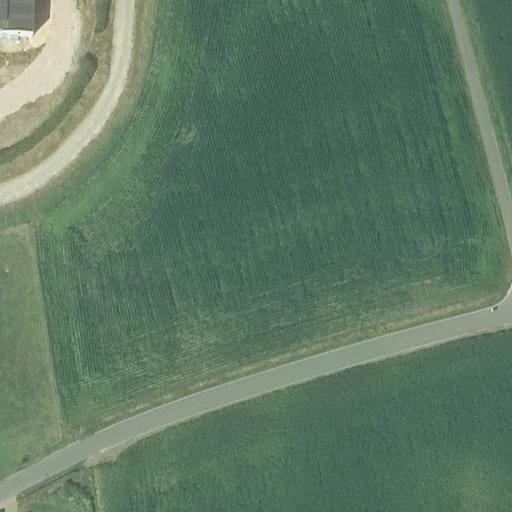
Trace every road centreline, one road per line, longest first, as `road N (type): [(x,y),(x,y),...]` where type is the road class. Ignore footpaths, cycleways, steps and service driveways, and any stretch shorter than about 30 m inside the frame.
road 1 (unclassified): [(0,489),(185,407),(511,315)]
road 2 (unclassified): [(511,234),(451,0)]
